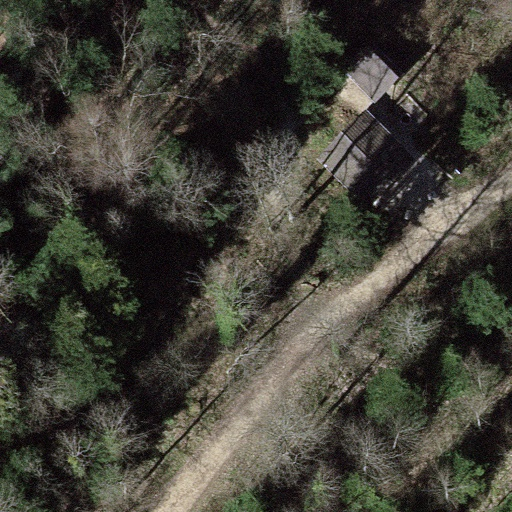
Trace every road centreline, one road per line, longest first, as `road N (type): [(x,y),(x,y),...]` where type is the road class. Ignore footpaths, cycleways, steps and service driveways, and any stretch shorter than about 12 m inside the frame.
road 1 (track): [(387,298),(281,391),(187,511)]
road 2 (track): [(511,187),(387,298)]
